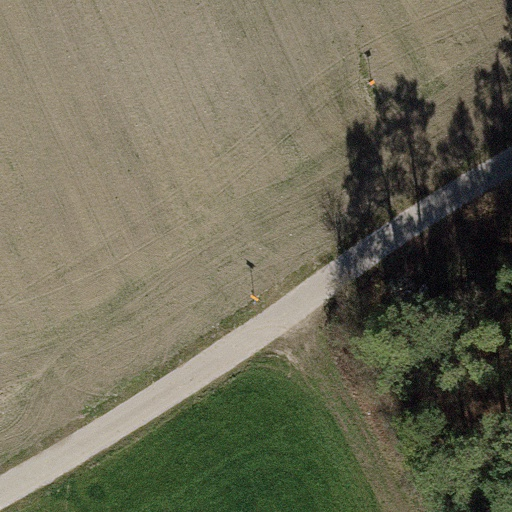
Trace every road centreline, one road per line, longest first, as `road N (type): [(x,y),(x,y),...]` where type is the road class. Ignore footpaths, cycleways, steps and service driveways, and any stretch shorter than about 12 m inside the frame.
road 1 (track): [(0,505),(175,407),(511,184)]
road 2 (track): [(430,511),(322,311)]
